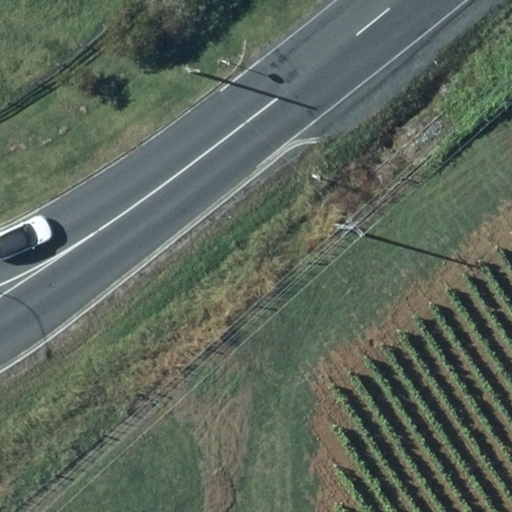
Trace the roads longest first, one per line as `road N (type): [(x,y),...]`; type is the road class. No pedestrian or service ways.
road 1 (tertiary): [(107,220),(387,0)]
road 2 (tertiary): [(107,220),(0,315)]
